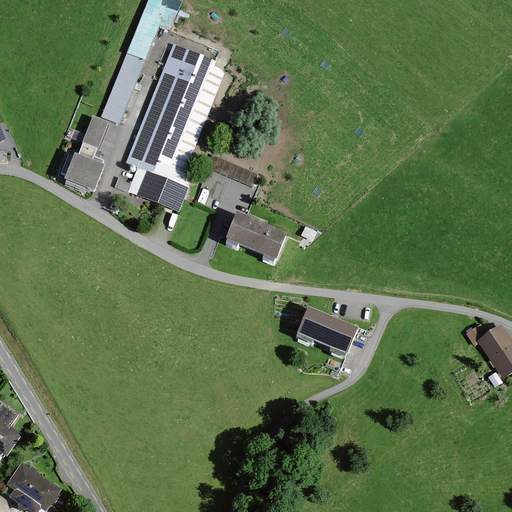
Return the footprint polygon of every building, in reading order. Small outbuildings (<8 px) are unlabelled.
[(170,0),(152,0),(103,119),(118,125),(158,30),(170,35),(182,6),(170,1),(170,0)] [(215,64),(174,48),(127,164),(138,168),(131,185),(119,181),(116,189),(178,214),(192,180),(180,175),(221,73),(213,70),(215,64)] [(108,128),(93,122),(67,186),(95,197),(106,171),(93,166),(108,128)] [(74,153),(79,155),(86,135),(75,131),(57,177),(64,180),(74,153)] [(210,171),(254,187),(259,174),(215,157),(210,171)] [(287,236),(238,218),(228,243),(278,262),(287,236)] [(360,331),(310,310),(299,336),(350,357),(360,331)] [(481,326),(467,335),(475,347),(480,344),(503,381),(511,375),(511,342),(502,327),(487,336),(481,326)] [(497,372),(489,377),(496,388),(503,383),(497,372)] [(18,415),(1,404),(0,405),(0,452),(7,457),(20,436),(9,429),(18,415)] [(62,487),(24,465),(11,486),(16,489),(9,501),(27,511),(35,511),(39,506),(47,511),(62,487)]
